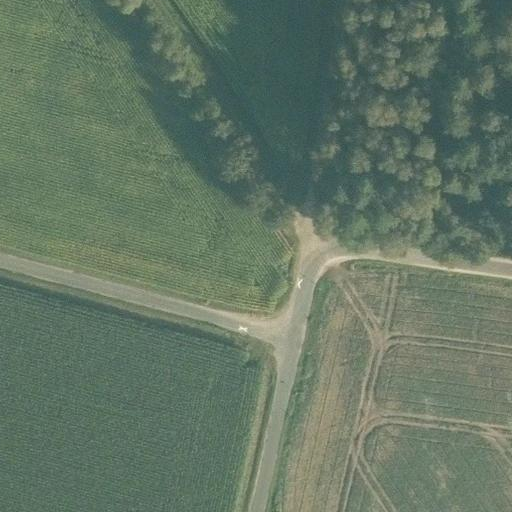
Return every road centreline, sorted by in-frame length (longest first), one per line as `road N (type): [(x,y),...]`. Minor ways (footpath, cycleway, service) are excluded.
road 1 (unclassified): [(0,260),(290,339)]
road 2 (unclassified): [(511,271),(317,249),(290,339)]
road 3 (track): [(444,0),(415,258)]
road 4 (track): [(339,0),(308,224),(317,249)]
road 5 (unclassified): [(290,339),(254,511)]
